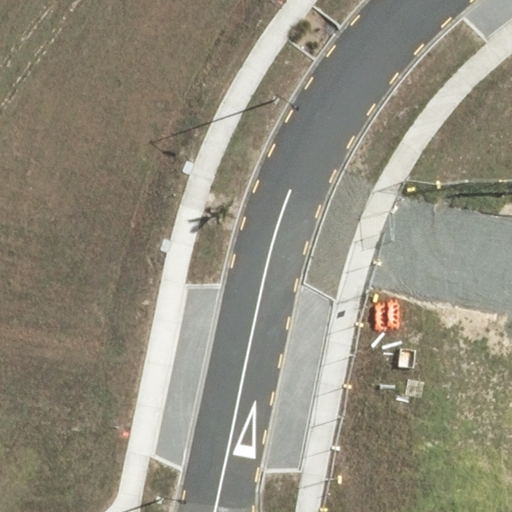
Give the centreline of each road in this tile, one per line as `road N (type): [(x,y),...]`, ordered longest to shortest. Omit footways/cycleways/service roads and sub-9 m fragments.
road 1 (residential): [(215,511),(279,224)]
road 2 (residential): [(279,224),(316,130),(353,73),(418,0)]
road 3 (residential): [(279,224),(511,271)]
